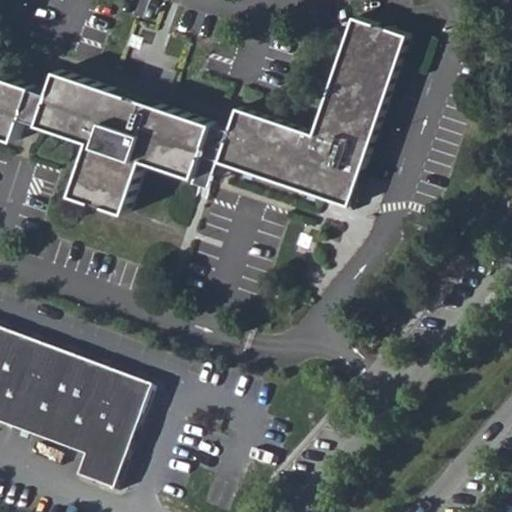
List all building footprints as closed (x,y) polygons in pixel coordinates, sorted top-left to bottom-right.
[(0,133),(19,140),(27,117),(38,85),(0,71),(0,25),(3,16),(0,15),(0,133)] [(242,105),(235,126),(223,161),(331,197),(330,201),(355,210),(365,181),(362,180),(412,33),(358,15),(318,131),(242,105)] [(200,177),(207,155),(218,121),(150,98),(151,95),(131,88),(130,91),(62,68),(55,90),(43,123),(95,139),(77,193),(131,212),(149,159),(200,177)] [(27,117),(43,123),(55,90),(38,85),(27,117)] [(207,155),(223,161),(235,126),(218,121),(207,155)] [(89,478),(126,492),(165,388),(0,324),(0,421),(95,459),(89,478)]
